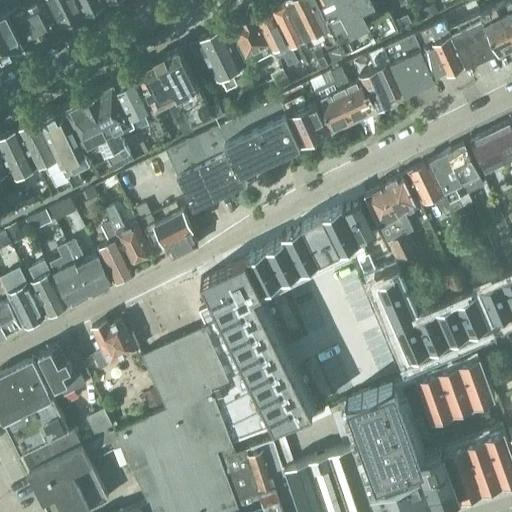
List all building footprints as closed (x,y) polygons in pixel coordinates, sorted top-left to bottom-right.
[(31,0),(10,11),(25,41),(56,26),(43,0),(31,0)] [(47,0),(52,8),(53,7),(61,24),(83,13),(77,0),(47,0)] [(77,0),(84,12),(105,2),(103,0),(77,0)] [(295,37),(305,32),(290,0),(272,0),(270,1),(298,57),(302,65),(308,62),(295,37)] [(290,0),(305,32),(322,66),(351,51),(346,42),(324,53),(318,42),(337,32),(321,0),(290,0)] [(348,23),(358,18),(355,10),(351,12),(344,0),(325,0),(335,21),(345,16),(348,23)] [(355,10),(358,18),(360,21),(363,20),(373,40),(398,27),(388,7),(384,0),(344,0),(351,12),(355,10)] [(511,0),(496,0),(480,8),(479,9),(498,48),(511,41),(511,0)] [(290,61),(298,57),(270,1),(255,9),(273,45),(284,39),(286,44),(284,51),(290,61)] [(479,9),(480,8),(476,1),(445,15),(467,63),(498,48),(479,9)] [(0,35),(6,48),(10,46),(11,48),(25,41),(7,6),(0,9),(0,35)] [(274,47),(273,45),(255,9),(243,15),(237,17),(238,18),(231,21),(240,39),(237,41),(245,56),(251,53),(254,57),(274,47)] [(395,18),(398,22),(400,26),(412,19),(408,12),(395,18)] [(444,16),(414,30),(434,76),(447,70),(450,71),(455,68),(456,65),(465,61),(444,16)] [(198,37),(217,75),(221,73),(227,85),(236,80),(230,69),(243,62),(224,24),(198,37)] [(434,76),(414,30),(383,44),(405,92),(435,78),(434,76)] [(367,51),(369,54),(373,62),(387,55),(382,44),(367,51)] [(138,67),(151,93),(156,104),(170,97),(173,105),(170,106),(177,121),(179,120),(185,132),(193,128),(192,126),(223,111),(218,101),(210,105),(199,83),(181,45),(164,53),(156,56),(157,58),(138,67)] [(343,62),(350,77),(360,72),(353,58),(343,62)] [(401,94),(386,61),(359,74),(360,76),(374,106),(376,106),(380,108),(386,105),(387,101),(387,100),(401,94)] [(331,68),(335,77),(353,116),(374,106),(360,76),(350,81),(341,63),(331,68)] [(147,95),(134,68),(113,79),(113,78),(112,79),(135,126),(137,130),(149,124),(156,139),(170,133),(156,104),(151,93),(147,95)] [(353,116),(335,77),(315,87),(333,126),(353,116)] [(97,86),(88,90),(120,157),(130,153),(121,133),(135,126),(112,79),(97,86)] [(66,101),(65,102),(86,149),(100,143),(109,162),(120,157),(88,90),(80,94),(80,95),(66,102),(66,101)] [(301,141),(288,115),(279,95),(218,124),(218,123),(166,148),(189,197),(194,207),(245,181),(240,170),(301,141)] [(218,100),(223,111),(231,107),(226,96),(218,100)] [(289,115),(288,115),(301,141),(330,127),(316,97),(287,111),(289,115)] [(46,111),(40,114),(72,182),(81,178),(78,171),(73,157),(87,151),(86,149),(65,102),(64,102),(59,105),(46,111)] [(17,125),(36,164),(42,177),(55,171),(62,187),(72,182),(40,114),(17,125)] [(511,116),(490,127),(505,157),(511,153),(511,116)] [(0,143),(15,174),(36,164),(17,125),(0,134),(0,143)] [(485,167),(505,157),(490,127),(470,137),(485,167)] [(452,146),(446,149),(461,180),(479,172),(464,141),(452,147),(452,146)] [(442,152),(430,158),(451,199),(456,197),(460,204),(470,199),(467,192),(459,195),(455,187),(454,188),(453,184),(461,180),(446,149),(442,151),(442,152)] [(451,199),(430,158),(430,157),(408,168),(423,200),(433,195),(439,207),(447,204),(454,217),(464,212),(460,204),(456,197),(451,199)] [(121,159),(112,164),(114,168),(123,163),(121,159)] [(384,181),(408,229),(413,227),(405,209),(418,202),(403,171),(384,181)] [(365,190),(397,259),(418,250),(408,229),(384,181),(380,182),(365,190)] [(74,195),(76,198),(79,204),(93,197),(88,188),(74,195)] [(55,203),(57,206),(60,213),(75,206),(70,196),(55,203)] [(361,196),(344,204),(359,236),(377,227),(361,196)] [(135,205),(144,224),(153,240),(162,235),(172,255),(198,242),(190,227),(192,226),(182,207),(180,208),(176,200),(151,212),(146,200),(135,205)] [(214,300),(199,308),(203,315),(232,375),(213,383),(233,439),(274,423),(302,412),(301,412),(270,348),(244,295),(360,238),(359,236),(344,204),(342,201),(284,229),(286,233),(201,274),(214,300)] [(104,207),(110,219),(129,258),(139,253),(143,254),(147,252),(149,249),(151,247),(137,218),(125,224),(114,202),(104,207)] [(27,216),(28,220),(31,227),(43,221),(39,211),(27,216)] [(135,269),(129,258),(110,219),(102,223),(110,238),(98,244),(115,279),(135,269)] [(6,227),(7,230),(13,241),(22,236),(17,225),(15,222),(6,227)] [(0,230),(0,247),(11,242),(5,228),(0,230)] [(76,240),(68,244),(91,291),(112,280),(98,251),(85,258),(76,240)] [(91,291),(68,244),(61,247),(64,252),(50,259),(70,301),(91,291)] [(369,251),(358,256),(361,263),(372,259),(369,251)] [(31,278),(48,312),(67,302),(51,268),(45,257),(29,265),(34,276),(31,278)] [(372,259),(361,263),(364,271),(375,266),(372,259)] [(405,275),(412,287),(430,278),(423,266),(405,275)] [(8,268),(0,271),(0,274),(7,289),(24,324),(44,314),(27,279),(17,284),(8,268)] [(397,270),(376,279),(393,319),(414,310),(397,270)] [(511,270),(500,275),(511,303),(511,270)] [(511,303),(500,275),(479,284),(493,317),(511,308),(511,303)] [(476,289),(455,298),(469,330),(489,321),(476,289)] [(0,302),(0,328),(3,334),(21,325),(8,298),(0,302)] [(455,298),(435,306),(449,339),(469,330),(455,298)] [(416,314),(415,315),(429,347),(449,339),(435,306),(416,314)] [(393,321),(385,324),(389,332),(397,329),(408,356),(429,347),(415,315),(416,314),(414,310),(393,319),(393,321)] [(139,345),(132,331),(129,333),(121,316),(109,322),(106,317),(92,324),(103,348),(94,352),(100,364),(109,360),(139,345)] [(122,444),(138,476),(148,497),(141,500),(145,511),(236,511),(241,510),(220,453),(218,446),(233,441),(212,383),(229,375),(205,322),(142,350),(166,403),(114,427),(116,430),(122,444)] [(39,352),(34,355),(41,369),(46,366),(55,385),(61,382),(66,392),(84,383),(75,365),(73,366),(68,357),(66,358),(59,344),(60,342),(58,341),(38,351),(39,352)] [(433,417),(497,395),(482,351),(418,374),(433,417)] [(90,459),(122,444),(116,430),(83,444),(73,424),(69,426),(41,369),(34,355),(33,354),(0,369),(0,411),(49,511),(73,511),(108,495),(90,459)] [(387,472),(421,461),(393,378),(338,396),(353,440),(366,479),(387,472)] [(86,413),(95,431),(112,422),(103,405),(86,413)] [(461,494),(511,476),(511,446),(505,426),(445,447),(445,448),(428,454),(432,465),(389,480),(370,487),(378,511),(402,511),(422,505),(421,504),(460,491),(461,494)] [(220,453),(241,510),(264,503),(266,511),(298,511),(273,436),(220,453)] [(377,511),(366,479),(353,440),(285,463),(301,511),(377,511)] [(118,485),(128,506),(141,502),(144,511),(145,511),(141,500),(148,497),(138,476),(118,485)] [(144,511),(141,502),(128,506),(115,510),(115,511),(144,511)]
